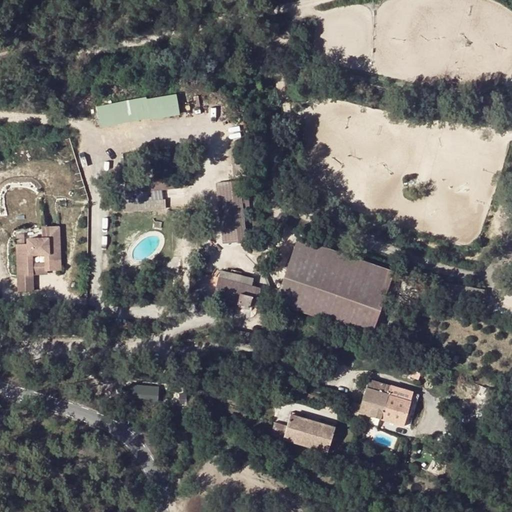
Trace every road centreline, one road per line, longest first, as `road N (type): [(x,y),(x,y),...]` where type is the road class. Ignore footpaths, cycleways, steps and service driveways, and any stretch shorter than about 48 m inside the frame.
road 1 (track): [(0,117),(91,125),(101,142),(96,304),(182,316),(163,353)]
road 2 (track): [(0,85),(299,0)]
road 3 (track): [(214,256),(251,256),(275,236),(284,97),(258,7)]
road 4 (track): [(182,316),(197,306),(214,263),(198,137),(101,142)]
road 5 (track): [(511,233),(487,274),(467,275),(274,209)]
road 6 (tertiary): [(0,389),(72,409),(126,436),(159,480),(166,511)]
